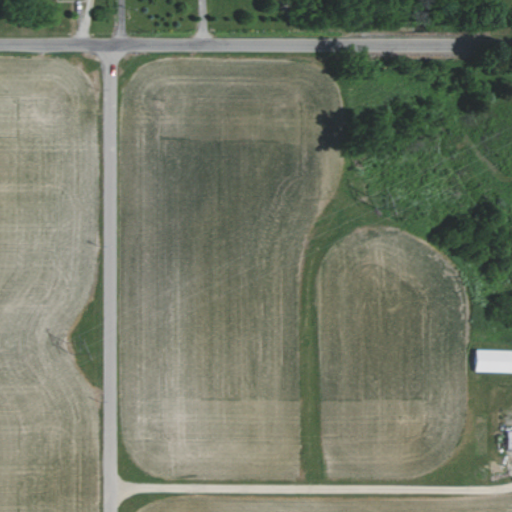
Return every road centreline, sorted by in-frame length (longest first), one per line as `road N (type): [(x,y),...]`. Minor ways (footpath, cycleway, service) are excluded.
road 1 (residential): [(511,45),(0,45)]
road 2 (residential): [(106,511),(103,46)]
